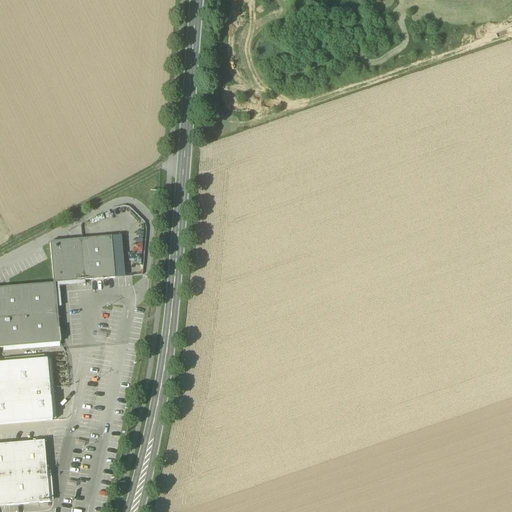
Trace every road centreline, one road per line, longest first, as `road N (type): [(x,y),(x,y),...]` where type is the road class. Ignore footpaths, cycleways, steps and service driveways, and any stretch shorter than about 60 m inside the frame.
road 1 (tertiary): [(132,511),(168,333),(196,0)]
road 2 (track): [(0,250),(164,165),(183,165)]
